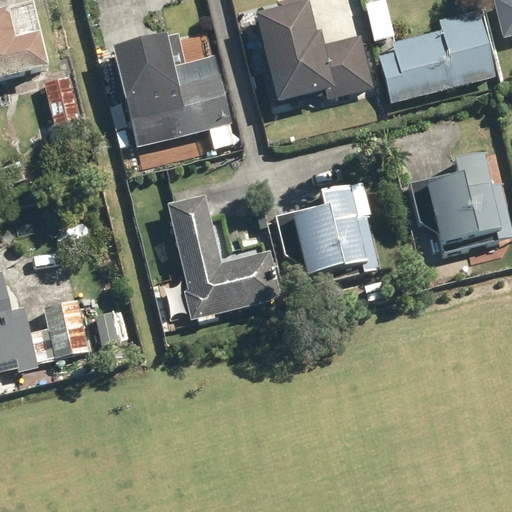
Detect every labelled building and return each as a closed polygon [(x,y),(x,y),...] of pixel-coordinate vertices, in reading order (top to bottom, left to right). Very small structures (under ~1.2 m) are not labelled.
[(511,0),(490,6),(500,47),(511,44),(511,0)] [(392,41),(381,4),(362,9),(372,47),(392,41)] [(326,98),(327,105),(374,95),(361,40),(318,50),(310,13),(254,26),(274,110),(326,98)] [(0,18),(0,88),(48,77),(39,42),(14,49),(6,17),(0,18)] [(460,89),(461,92),(493,82),(474,20),(442,30),(444,37),(390,53),(392,58),(379,62),(393,109),(460,89)] [(178,41),(111,57),(134,155),(231,132),(214,62),(185,69),(178,41)] [(67,83),(43,88),(54,137),(78,131),(67,83)] [(453,179),(409,190),(419,229),(437,238),(441,253),(497,239),(499,247),(511,243),(511,233),(501,190),(493,192),(484,159),(454,166),(459,185),(455,186),(453,179)] [(370,220),(362,190),(351,193),(359,223),(370,220)] [(319,212),(276,223),(286,262),(303,271),(307,286),(363,272),(365,280),(381,275),(367,222),(359,225),(359,223),(351,193),(350,191),(320,199),(325,218),(321,219),(319,212)] [(191,328),(281,306),(270,258),(220,271),(203,205),(166,214),(187,298),(183,299),(191,328)] [(0,370),(14,367),(17,379),(37,374),(37,371),(29,339),(23,315),(9,318),(0,280),(0,370)] [(381,286),(363,290),(367,305),(385,300),(381,286)] [(89,358),(77,307),(44,315),(48,334),(29,339),(37,371),(89,358)] [(118,347),(111,318),(95,322),(102,351),(118,347)]
